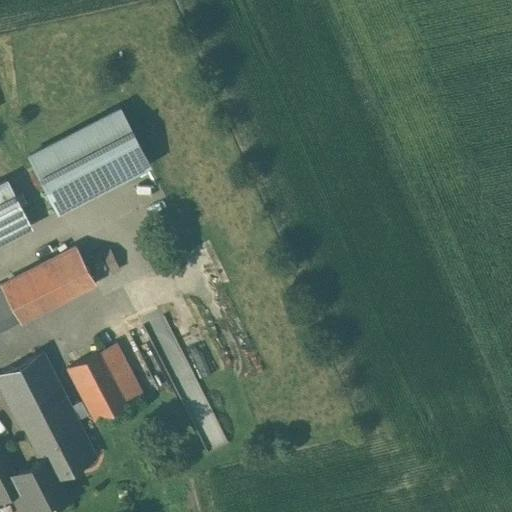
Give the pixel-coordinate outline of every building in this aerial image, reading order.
[(118,108),(28,155),(56,209),(146,163),(118,108)] [(5,179),(0,181),(0,238),(28,224),(5,179)] [(75,245),(0,284),(17,317),(19,320),(93,281),(75,245)] [(0,284),(0,326),(17,317),(0,284)] [(129,401),(101,347),(65,366),(93,419),(129,401)] [(41,350),(0,370),(0,388),(20,426),(23,425),(68,403),(41,350)] [(80,401),(69,406),(76,418),(86,413),(80,401)] [(68,403),(23,425),(40,458),(37,460),(47,479),(55,474),(94,454),(76,418),(69,406),(68,403)] [(37,460),(11,473),(0,451),(0,497),(11,492),(21,511),(39,503),(42,508),(66,495),(55,474),(47,479),(37,460)]
